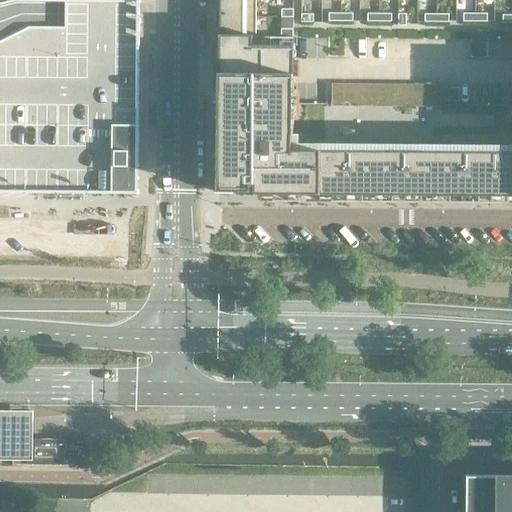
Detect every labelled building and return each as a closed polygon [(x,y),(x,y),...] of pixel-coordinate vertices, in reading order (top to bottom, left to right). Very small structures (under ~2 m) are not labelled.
[(0,0),(0,193),(120,194),(134,194),(138,194),(140,16),(139,0),(0,0)] [(255,0),(219,0),(220,17),(256,17),(255,0)] [(293,9),(281,9),(281,17),(293,17),(293,9)] [(328,20),(328,21),(340,21),(340,13),(328,13),(328,20)] [(340,13),(340,21),(352,21),(352,20),(352,13),(340,13)] [(367,20),(367,21),(379,21),(379,13),(367,13),(367,20)] [(379,13),(379,21),(391,22),(391,20),(391,14),(379,13)] [(475,13),(463,13),(463,21),(475,21),(475,13)] [(487,14),(475,13),(475,21),(487,22),(487,14)] [(313,14),(301,14),(301,22),(313,22),(313,20),(313,14)] [(398,20),(398,26),(406,26),(406,20),(406,14),(398,14),(398,20)] [(436,14),(424,14),(424,21),(424,22),(436,22),(436,14)] [(448,14),(436,14),(436,22),(448,22),(448,21),(448,14)] [(502,22),(502,23),(511,22),(511,14),(502,15),(502,22)] [(256,17),(220,17),(220,35),(220,37),(252,37),(256,37),(256,17)] [(293,29),(281,29),(280,37),(292,37),(292,30),(293,29)] [(252,37),(220,37),(220,47),(219,103),(218,193),(252,193),(252,187),(258,187),(289,187),(289,194),(289,195),(290,195),(511,197),(511,105),(442,105),(331,104),(293,103),(293,90),(294,77),(294,60),(294,46),(253,45),(253,38),(256,38),(256,37),(252,37)] [(443,103),(443,83),(332,81),(332,101),(443,103)] [(86,437),(35,435),(34,461),(84,464),(86,437)] [(511,511),(511,476),(468,476),(467,511),(511,511)] [(11,511),(12,499),(0,498),(0,511),(11,511)]
